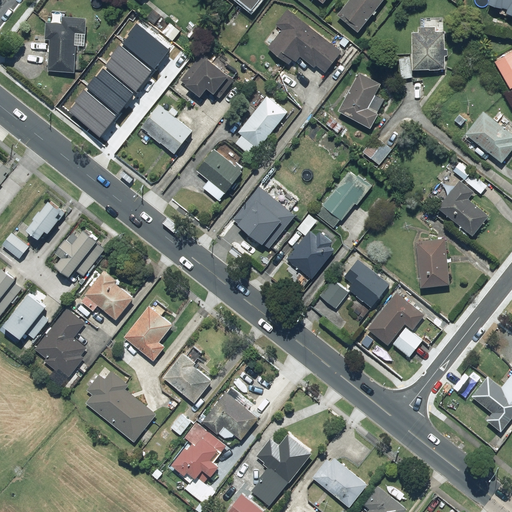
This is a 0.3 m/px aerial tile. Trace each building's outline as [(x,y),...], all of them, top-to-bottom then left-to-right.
[(387,0),(352,0),(343,14),(364,30),(387,0)] [(346,50),(292,7),(280,23),(287,28),(273,46),(294,63),(298,58),(301,60),(305,55),(318,66),(321,63),(330,70),(346,50)] [(66,20),(51,20),(50,37),(54,38),(52,67),(79,69),(80,42),(93,42),(95,14),(67,13),(66,20)] [(424,28),(418,29),(418,67),(450,66),(449,54),(452,54),(452,46),(450,46),(450,30),(440,30),(440,24),(424,24),(424,28)] [(49,36),(36,35),(34,56),(48,57),(49,36)] [(238,73),(209,49),(185,78),(205,95),(214,84),(222,92),(238,73)] [(511,52),(497,61),(511,87),(511,86),(511,52)] [(414,56),(401,58),(405,78),(417,76),(414,56)] [(137,65),(107,64),(106,111),(136,112),(137,65)] [(386,80),(363,69),(343,108),(377,125),(390,98),(380,93),(386,80)] [(293,110),(272,94),(243,130),(245,133),(238,141),(256,156),(293,110)] [(198,129),(164,101),(145,125),(179,152),(198,129)] [(511,128),(488,110),(471,132),(507,160),(511,153),(511,128)] [(396,149),(386,142),(375,156),(384,164),(396,149)] [(223,150),(218,146),(201,169),(214,179),(208,186),(226,199),(248,168),(240,162),(245,155),(229,143),(223,150)] [(0,184),(9,174),(7,172),(13,165),(0,154),(0,153),(0,184)] [(464,160),(456,168),(467,178),(475,170),(464,160)] [(376,185),(355,168),(320,213),(337,226),(345,216),(347,217),(360,201),(362,203),(376,185)] [(448,200),(443,207),(478,233),(494,213),(473,197),(479,190),(453,170),(444,182),(447,184),(440,194),(448,200)] [(474,175),(470,180),(485,192),(491,184),(481,177),(479,179),(474,175)] [(295,216),(262,191),(240,221),(272,246),(295,216)] [(66,209),(55,200),(30,230),(42,240),(50,231),(53,234),(64,220),(60,216),(66,209)] [(379,215),(370,208),(354,226),(363,234),(379,215)] [(428,209),(421,217),(433,229),(440,221),(428,209)] [(321,219),(312,212),(298,228),(306,234),(289,255),(316,278),(342,248),(336,243),(339,240),(324,228),(321,231),(315,227),(321,219)] [(74,276),(102,239),(89,230),(76,247),(68,240),(58,253),(65,258),(59,265),(74,276)] [(33,246),(16,231),(5,243),(23,258),(33,246)] [(450,237),(421,240),(425,285),(454,282),(450,237)] [(394,284),(363,257),(348,274),(357,282),(353,287),(375,306),(394,284)] [(0,273),(0,306),(23,275),(10,265),(2,275),(0,273)] [(121,279),(109,269),(98,283),(94,280),(81,296),(97,309),(103,303),(122,318),(140,296),(120,280),(121,279)] [(339,277),(324,293),(339,308),(355,291),(339,277)] [(430,311),(401,289),(371,327),(412,358),(427,339),(415,330),(430,311)] [(53,305),(37,291),(11,322),(27,336),(53,305)] [(153,302),(128,334),(159,359),(171,344),(166,340),(179,324),(164,312),(171,303),(162,296),(156,304),(153,302)] [(89,320),(71,306),(39,348),(50,356),(47,359),(60,369),(62,367),(72,375),(88,356),(85,354),(91,347),(77,336),(89,320)] [(187,350),(167,375),(200,401),(217,379),(198,364),(201,360),(187,350)] [(97,393),(90,402),(139,440),(161,413),(129,388),(132,384),(115,370),(108,378),(102,373),(90,388),(97,393)] [(511,377),(506,385),(492,373),(475,394),(496,411),(490,418),(505,430),(511,421),(511,377)] [(240,395),(231,389),(208,417),(223,431),(224,432),(225,433),(226,434),(227,434),(228,435),(229,435),(230,435),(231,435),(232,435),(233,435),(234,435),(235,435),(236,434),(237,434),(238,433),(239,432),(247,438),(265,413),(252,404),(255,398),(243,390),(240,395)] [(184,413),(174,425),(184,434),(195,422),(184,413)] [(194,442),(178,462),(186,469),(184,471),(195,480),(201,473),(203,475),(210,466),(218,472),(226,463),(220,458),(231,445),(202,421),(188,437),(194,442)] [(274,504),(317,450),(293,432),(283,445),(275,439),(262,455),(274,465),(255,489),(274,504)] [(330,455),(315,475),(354,505),(372,481),(339,457),(336,460),(330,455)] [(194,480),(188,487),(209,504),(225,483),(220,479),(214,486),(203,477),(198,483),(194,480)] [(406,511),(412,505),(382,483),(367,503),(369,505),(364,511),(406,511)] [(266,511),(268,510),(245,492),(229,511),(266,511)]
